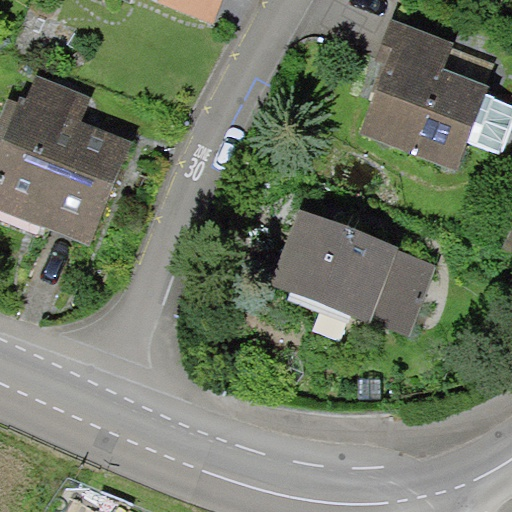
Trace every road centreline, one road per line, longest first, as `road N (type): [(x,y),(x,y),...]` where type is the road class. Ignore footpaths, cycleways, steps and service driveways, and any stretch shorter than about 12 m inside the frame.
road 1 (residential): [(96,416),(205,153),(279,0)]
road 2 (residential): [(96,416),(331,501),(434,492),(511,458)]
